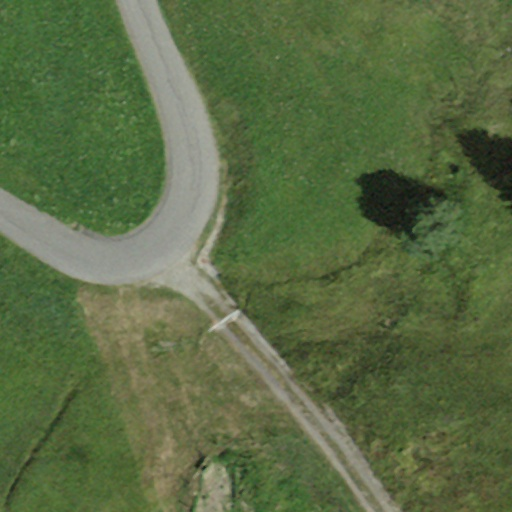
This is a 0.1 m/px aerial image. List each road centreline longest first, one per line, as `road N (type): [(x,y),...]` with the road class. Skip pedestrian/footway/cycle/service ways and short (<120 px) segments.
road 1 (unclassified): [(0,213),(148,270),(195,201),(195,126),(145,0)]
road 2 (track): [(367,511),(240,331),(148,270)]
